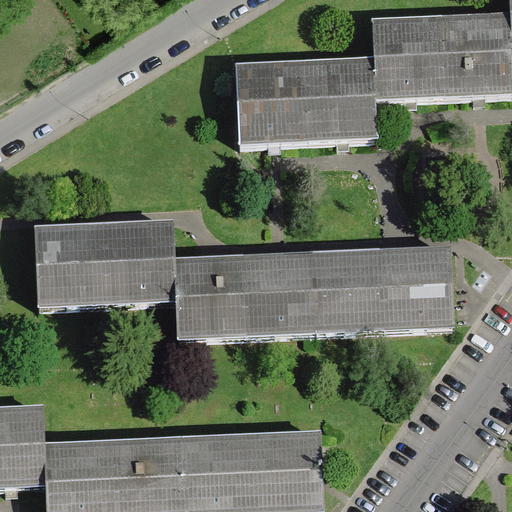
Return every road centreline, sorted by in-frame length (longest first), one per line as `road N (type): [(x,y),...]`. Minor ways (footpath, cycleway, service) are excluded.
road 1 (unclassified): [(0,142),(236,0)]
road 2 (residential): [(400,511),(511,354)]
